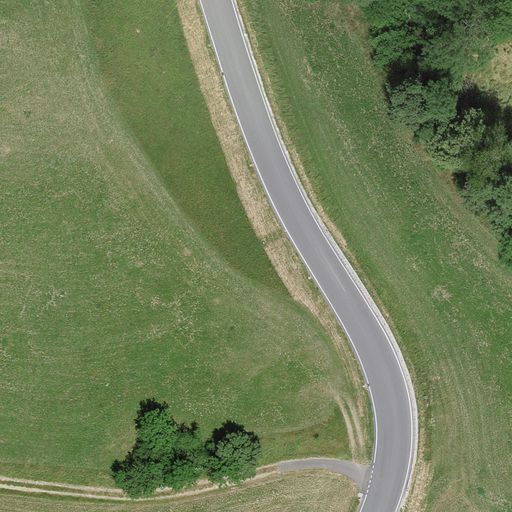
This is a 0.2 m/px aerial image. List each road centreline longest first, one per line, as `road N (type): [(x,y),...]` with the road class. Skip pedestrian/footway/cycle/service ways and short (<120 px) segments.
road 1 (tertiary): [(216,0),(253,121),(308,243),(383,375),(392,430),(379,511)]
road 2 (track): [(387,486),(315,461),(158,492),(0,480)]
